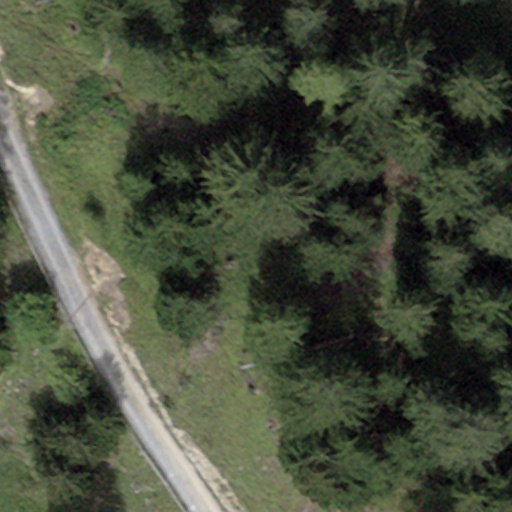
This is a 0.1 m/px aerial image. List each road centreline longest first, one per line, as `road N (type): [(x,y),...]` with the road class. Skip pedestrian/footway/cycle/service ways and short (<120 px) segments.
road 1 (track): [(213,511),(115,358),(0,106)]
road 2 (track): [(443,0),(511,100)]
